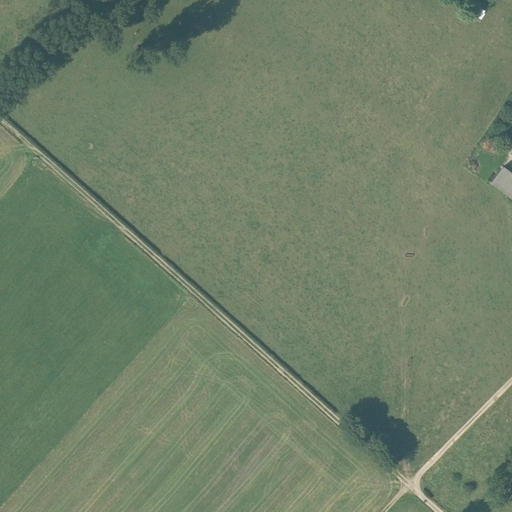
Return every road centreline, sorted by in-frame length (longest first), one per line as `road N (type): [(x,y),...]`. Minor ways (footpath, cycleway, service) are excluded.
road 1 (track): [(408,485),(0,113)]
road 2 (track): [(511,380),(408,485)]
